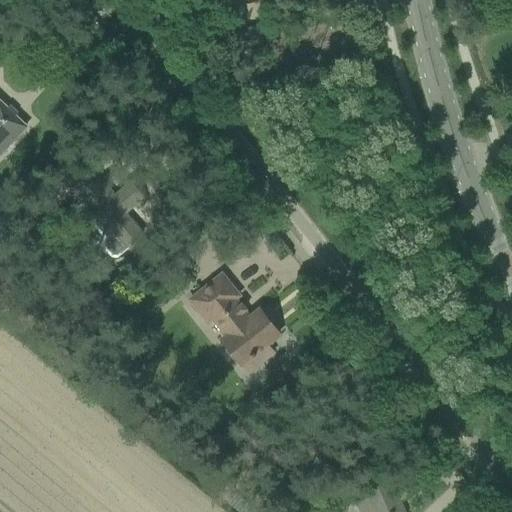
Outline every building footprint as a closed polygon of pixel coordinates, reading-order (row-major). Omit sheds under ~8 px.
[(261,28),(223,31),(226,55),(263,51),(261,28)] [(0,102),(0,153),(26,127),(0,102)] [(88,225),(92,222),(104,237),(101,240),(101,245),(111,257),(116,257),(142,235),(123,213),(141,197),(129,183),(113,197),(90,171),(79,158),(47,184),(56,194),(66,186),(69,190),(66,193),(77,206),(75,208),(73,215),(83,226),(88,225)] [(239,294),(221,272),(186,299),(204,321),(209,317),(225,337),(220,341),(226,349),(225,353),(232,362),(237,362),(242,368),(242,367),(248,375),(274,354),(268,347),(282,336),(277,330),(278,326),(271,316),(266,317),(260,309),(250,318),(234,298),(239,294)] [(391,482),(372,489),(363,493),(363,494),(353,498),(358,511),(403,511),(398,499),(409,495),(402,478),(391,483),(391,482)]
